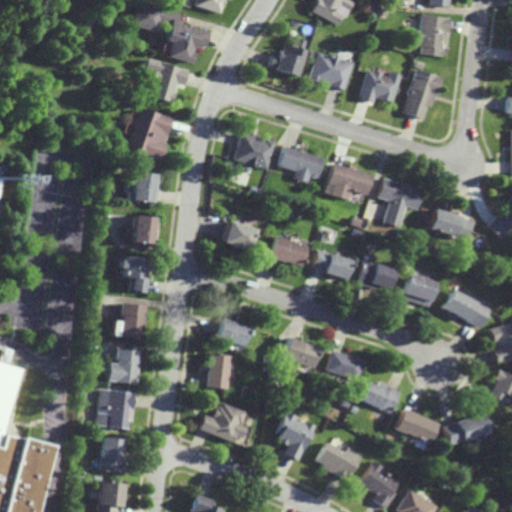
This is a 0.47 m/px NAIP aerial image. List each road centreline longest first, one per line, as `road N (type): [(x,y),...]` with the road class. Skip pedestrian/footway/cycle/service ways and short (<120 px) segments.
road 1 (residential): [(269,0),(234,52),(197,153),(154,511)]
road 2 (residential): [(218,88),(410,149),(457,153),(468,130),(482,0)]
road 3 (residential): [(185,268),(409,339),(438,362)]
road 4 (residential): [(323,511),(227,469),(161,453)]
